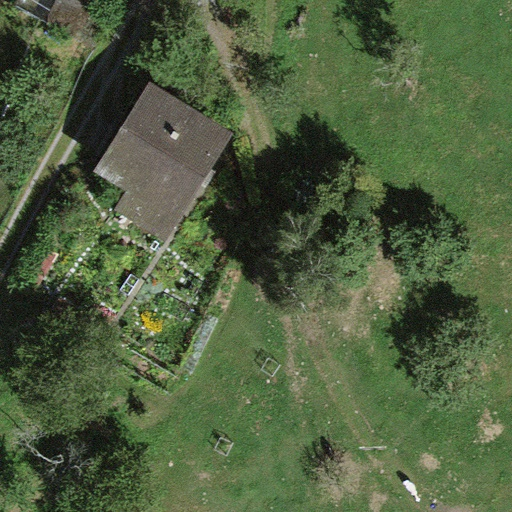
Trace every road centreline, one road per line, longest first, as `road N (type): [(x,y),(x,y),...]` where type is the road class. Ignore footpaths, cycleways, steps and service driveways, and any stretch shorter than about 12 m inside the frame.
road 1 (track): [(438,511),(412,493),(360,421),(305,320),(247,86),(209,0)]
road 2 (track): [(143,0),(0,261)]
